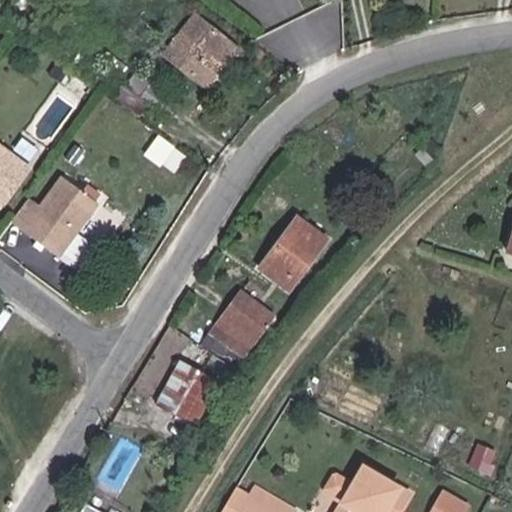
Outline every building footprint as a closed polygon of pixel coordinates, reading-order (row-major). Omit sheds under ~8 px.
[(216,23),(186,65),(221,90),(251,49),(216,23)] [(168,90),(156,107),(190,131),(202,114),(168,90)] [(156,107),(148,118),(169,133),(182,143),(190,131),(156,107)] [(157,149),(181,167),(192,151),(182,143),(169,133),(157,149)] [(0,137),(0,189),(27,210),(52,177),(0,137)] [(49,206),(32,227),(92,274),(108,254),(93,241),(116,212),(82,184),(58,214),(49,206)] [(321,206),(288,263),(321,283),(357,225),(321,206)] [(238,349),(271,367),(307,307),(274,288),(238,349)] [(271,367),(238,349),(229,345),(221,340),(197,380),(235,402),(245,408),(275,369),(275,368),(271,367)] [(204,453),(235,402),(197,380),(168,430),(204,453)] [(400,511),(402,510),(406,511),(412,511),(424,492),(380,467),(353,511),(400,511)] [(267,496),(251,485),(236,511),(311,511),(312,511),(272,488),(267,496)] [(447,511),(478,511),(480,508),(457,495),(447,511)]
